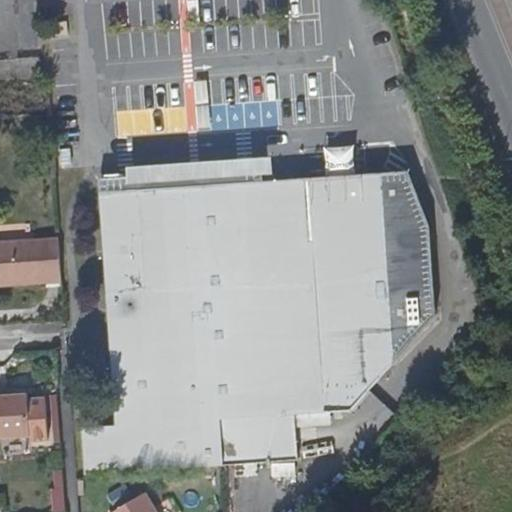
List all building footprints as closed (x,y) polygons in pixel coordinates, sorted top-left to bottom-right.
[(83,444),(86,478),(294,461),(291,428),(326,426),(326,414),(347,413),(428,314),(421,230),(399,175),(254,185),(253,170),(99,180),(99,191),(117,442),(83,444)] [(0,287),(62,282),(59,240),(0,243),(0,287)] [(0,441),(29,440),(29,445),(47,444),(44,400),(27,401),(26,396),(10,397),(0,397),(0,441)] [(65,511),(64,471),(52,471),(52,511),(65,511)] [(153,511),(144,496),(117,511),(153,511)]
